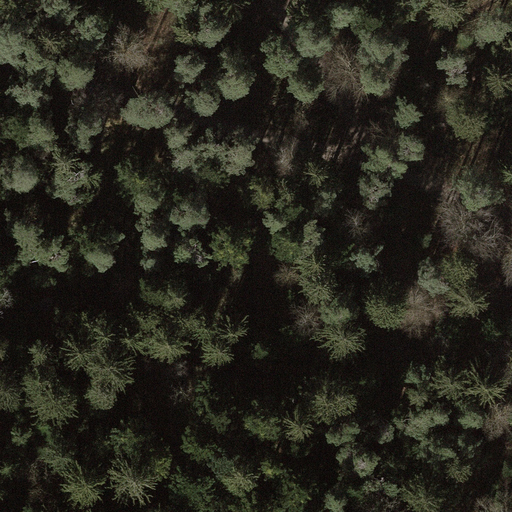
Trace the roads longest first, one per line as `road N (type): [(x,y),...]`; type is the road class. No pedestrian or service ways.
road 1 (track): [(375,153),(0,43)]
road 2 (track): [(268,0),(375,153)]
road 3 (track): [(511,214),(375,153)]
